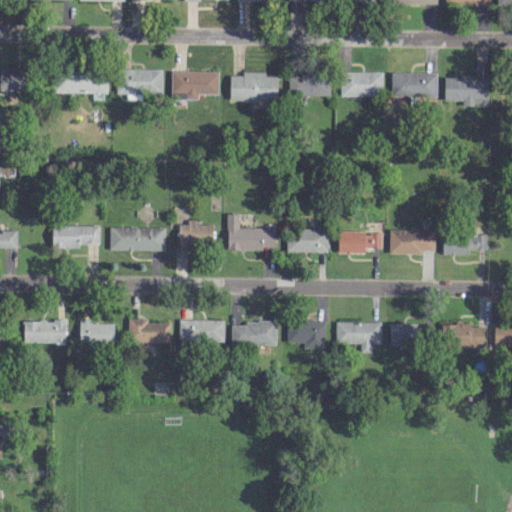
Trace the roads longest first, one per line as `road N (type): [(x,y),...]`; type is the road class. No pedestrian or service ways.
road 1 (residential): [(511,39),(0,35)]
road 2 (residential): [(511,282),(0,280)]
